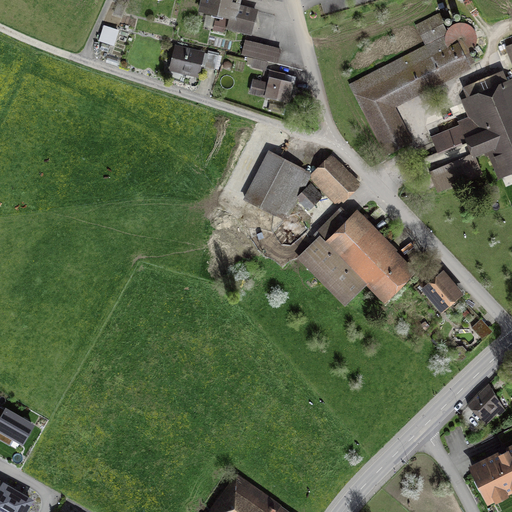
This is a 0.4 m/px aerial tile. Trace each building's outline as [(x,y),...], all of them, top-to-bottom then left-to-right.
[(126,0),(119,0),(115,14),(121,16),(126,0)] [(199,0),(195,20),(221,26),(220,32),(249,38),(254,13),(237,9),(238,0),(243,0),(257,3),(257,0),(199,0)] [(391,107),(467,69),(466,67),(480,61),(474,50),(471,51),(469,47),(475,43),(475,39),(473,34),(467,27),(458,24),(448,27),(444,33),(436,17),(415,27),(426,48),(348,87),(384,158),(410,145),(391,107)] [(117,31),(104,27),(99,42),(112,46),(117,31)] [(280,52),(245,43),(242,54),(277,63),(280,52)] [(202,55),(176,48),(169,74),(195,81),(202,55)] [(218,57),(208,54),(205,66),(215,69),(218,57)] [(267,63),(254,60),(252,67),(265,71),(267,63)] [(267,83),(251,80),(248,93),(288,102),(292,83),(284,81),(285,74),(270,71),(267,83)] [(511,172),(511,87),(510,82),(465,101),(474,122),(479,135),(464,141),(471,159),(486,153),(496,179),(511,172)] [(474,122),(473,123),(429,141),(435,159),(425,162),(435,194),(478,176),(471,159),(464,141),(479,135),(474,122)] [(293,201),(307,176),(265,155),(244,196),(285,218),(293,201)] [(357,186),(329,158),(307,179),(335,207),(357,186)] [(310,187),(293,201),(304,214),(321,199),(310,187)] [(326,242),(349,221),(338,210),(316,231),(326,242)] [(380,304),(411,275),(355,215),(349,221),(326,242),(321,247),(316,242),(297,260),(341,307),(363,286),(380,304)] [(438,314),(458,297),(439,274),(419,291),(438,314)] [(491,333),(479,320),(471,328),(482,341),(491,333)] [(502,411),(486,388),(468,405),(482,422),(487,417),(492,420),(502,411)] [(0,404),(0,430),(22,443),(34,424),(0,404)] [(511,452),(472,473),(490,509),(511,498),(511,452)] [(284,511),(234,476),(210,511),(284,511)] [(5,484),(0,493),(0,508),(7,511),(23,511),(31,498),(5,484)]
